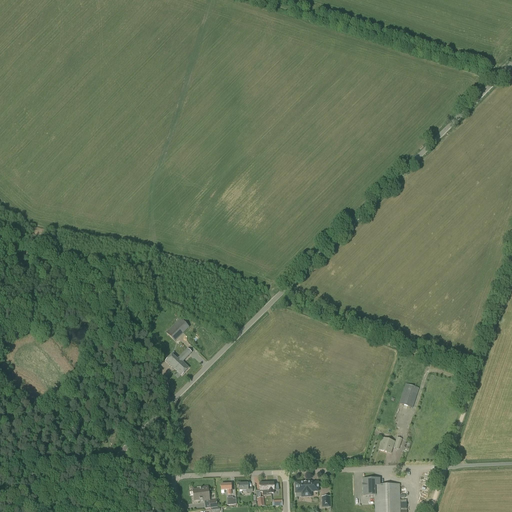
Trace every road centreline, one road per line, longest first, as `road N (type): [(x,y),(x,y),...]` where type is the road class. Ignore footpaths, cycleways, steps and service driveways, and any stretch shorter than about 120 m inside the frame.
road 1 (tertiary): [(117,461),(511,64)]
road 2 (track): [(428,511),(511,269)]
road 3 (track): [(501,75),(258,0)]
road 4 (residential): [(283,472),(445,466)]
